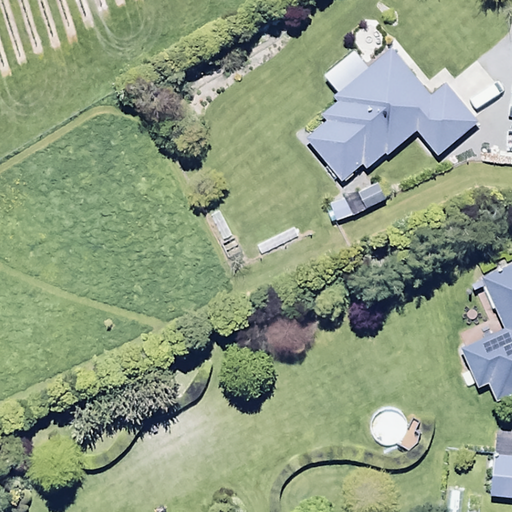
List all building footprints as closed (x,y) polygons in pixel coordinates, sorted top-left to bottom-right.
[(331,56),(303,21),(286,34),(314,70),(331,56)] [(430,94),(391,46),(319,105),(328,116),(306,134),(340,176),(362,158),(367,164),(415,125),(437,152),(477,120),(445,81),(430,94)] [(379,175),(351,192),(363,211),(390,195),(379,175)] [(344,195),(326,206),(337,225),(355,214),(344,195)] [(511,263),(481,277),(504,326),(460,346),(477,384),(487,379),(496,397),(511,389),(511,263)] [(511,453),(493,452),(490,493),(511,494),(511,453)]
